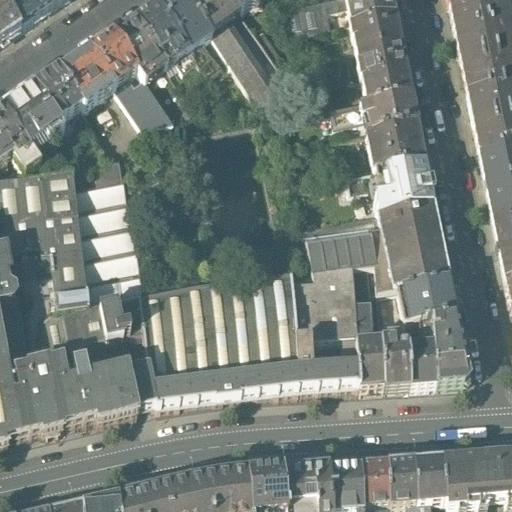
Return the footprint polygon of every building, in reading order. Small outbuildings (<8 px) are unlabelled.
[(0,0),(0,11),(19,39),(48,19),(35,0),(0,0)] [(35,0),(48,19),(69,5),(65,0),(35,0)] [(180,0),(175,0),(156,13),(195,71),(204,85),(217,76),(201,51),(210,45),(208,41),(180,0)] [(224,0),(180,0),(208,41),(238,20),(224,0)] [(224,0),(238,20),(261,5),(257,0),(224,0)] [(326,0),(316,0),(318,8),(327,6),(326,0)] [(358,0),(344,3),(346,14),(349,30),(393,21),(388,0),(358,0)] [(445,0),(447,10),(489,2),(488,0),(445,0)] [(453,37),(507,27),(501,0),(497,0),(489,2),(447,10),(453,37)] [(287,43),(327,35),(324,19),(346,14),(344,3),(339,4),(327,6),(318,8),(270,18),(287,43)] [(0,11),(0,52),(19,39),(0,11)] [(156,13),(134,30),(161,70),(170,65),(180,81),(195,71),(156,13)] [(393,21),(349,30),(352,45),(353,45),(358,69),(357,70),(360,84),(404,75),(393,21)] [(459,68),(511,57),(511,50),(507,26),(507,27),(453,37),(459,68)] [(134,30),(111,45),(135,81),(140,87),(162,72),(161,70),(134,30)] [(274,105),(226,35),(211,46),(222,63),(256,114),(275,110),(274,105)] [(111,45),(88,60),(114,99),(139,138),(169,132),(141,90),(132,96),(126,87),(135,81),(111,45)] [(465,99),(511,89),(511,57),(459,68),(465,99)] [(82,64),(57,81),(80,117),(87,127),(89,131),(102,125),(101,122),(94,120),(92,121),(89,116),(108,103),(114,99),(88,60),(82,64)] [(360,84),(366,111),(409,103),(404,75),(360,84)] [(57,81),(31,98),(45,117),(55,133),(80,117),(57,81)] [(471,129),(511,121),(511,89),(465,99),(471,129)] [(31,98),(0,119),(13,138),(27,159),(38,151),(39,147),(42,145),(47,152),(61,142),(55,133),(45,117),(31,98)] [(370,138),(414,130),(409,103),(366,111),(329,118),(332,135),(363,129),(362,124),(367,123),(370,138)] [(0,119),(0,183),(0,182),(0,176),(8,171),(7,167),(10,165),(25,186),(39,176),(27,159),(13,138),(0,119)] [(478,161),(511,153),(511,121),(471,129),(478,161)] [(373,180),(423,170),(414,130),(370,138),(365,140),(373,179),(373,180)] [(511,153),(478,161),(490,223),(511,218),(511,153)] [(0,455),(7,454),(6,449),(41,441),(42,443),(52,441),(61,439),(60,437),(96,429),(97,434),(155,421),(214,410),(235,408),(346,400),(358,399),(352,316),(349,277),(366,275),(374,274),(376,301),(387,299),(396,297),(447,288),(434,225),(431,212),(376,223),(301,238),(310,282),(289,284),(194,296),(152,304),(149,290),(139,283),(118,170),(110,172),(90,185),(72,196),(71,185),(4,191),(0,191),(0,455)] [(376,223),(431,212),(423,170),(373,180),(373,179),(344,185),(347,199),(376,194),(378,206),(373,207),(376,223)] [(142,188),(135,192),(145,205),(154,198),(148,189),(142,188)] [(498,262),(511,261),(511,218),(490,223),(498,262)] [(504,292),(511,290),(511,261),(498,262),(504,292)] [(352,316),(368,314),(366,275),(349,277),(352,316)] [(450,304),(447,288),(396,297),(400,314),(403,335),(417,332),(431,330),(455,325),(450,304)] [(387,299),(376,301),(379,339),(403,335),(400,314),(390,315),(387,299)] [(352,316),(358,399),(382,397),(380,350),(368,351),(368,345),(370,342),(368,314),(352,316)] [(431,330),(435,394),(462,392),(467,387),(455,325),(431,330)] [(406,354),(409,396),(435,394),(431,330),(417,332),(418,353),(406,354)] [(380,350),(382,397),(409,396),(406,354),(397,354),(396,349),(380,350)] [(511,511),(511,465),(455,469),(443,470),(446,510),(445,511),(487,511),(488,509),(503,508),(503,511),(511,511)] [(443,470),(417,472),(419,511),(426,511),(427,511),(446,510),(443,470)] [(419,511),(417,472),(389,474),(390,511),(419,511)] [(390,511),(389,474),(362,476),(364,511),(390,511)] [(364,511),(362,476),(330,478),(332,511),(364,511)] [(332,511),(330,478),(283,481),(284,511),(332,511)] [(284,511),(283,481),(248,482),(250,511),(284,511)] [(179,494),(119,508),(119,511),(250,511),(248,482),(179,494)]
